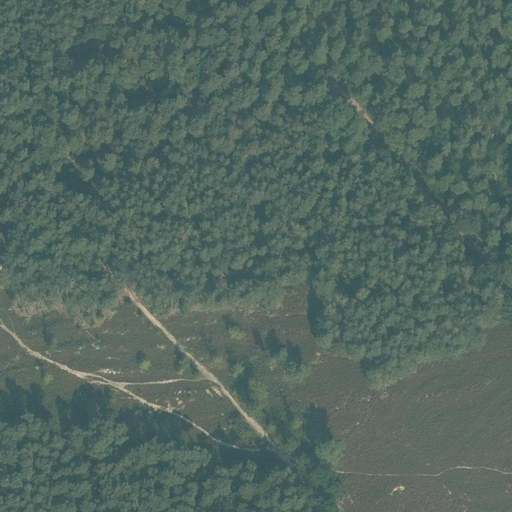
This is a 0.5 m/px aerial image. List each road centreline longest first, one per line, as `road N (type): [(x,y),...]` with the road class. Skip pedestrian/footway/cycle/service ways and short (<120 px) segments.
road 1 (track): [(332,511),(0,156)]
road 2 (track): [(511,298),(378,144)]
road 3 (track): [(378,144),(252,0)]
